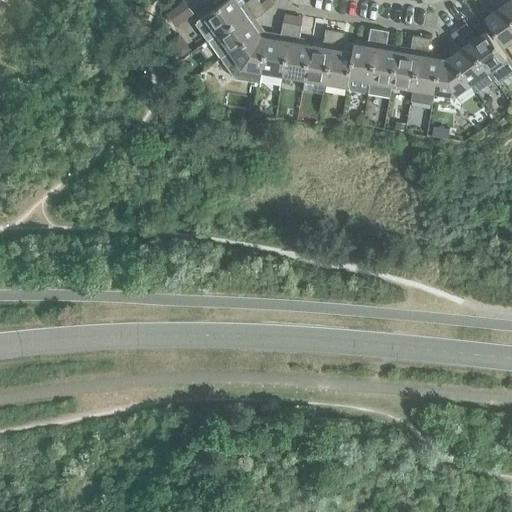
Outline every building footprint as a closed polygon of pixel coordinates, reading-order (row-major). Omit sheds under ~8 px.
[(184,0),(166,13),(175,26),(193,12),(184,0)] [(225,0),(198,19),(211,38),(261,3),(259,0),(247,0),(245,2),(243,0),(225,0)] [(511,39),(511,15),(501,0),(493,0),(493,1),(498,8),(486,16),(506,44),(511,39)] [(511,0),(501,0),(511,15),(511,0)] [(223,56),(259,30),(252,20),(267,10),(261,3),(211,38),(223,56)] [(283,73),(292,22),(283,21),(280,38),(268,35),(262,69),(283,73)] [(302,24),(292,22),(283,73),(305,77),(310,43),(299,41),(302,24)] [(466,22),(459,28),(489,70),(507,57),(487,29),(477,37),(466,22)] [(355,42),(353,51),(354,51),(349,76),(350,76),(370,80),(371,80),(380,28),(371,26),(367,44),(355,42)] [(305,77),(326,81),(335,29),(326,28),(323,45),(310,43),(305,77)] [(391,95),(393,84),(392,83),(398,50),(386,48),(389,30),(380,28),(371,80),(370,80),(368,91),(391,95)] [(494,78),(489,70),(459,28),(451,33),(462,48),(451,55),(471,83),(477,90),(494,78)] [(354,51),(353,51),(342,49),(345,31),(335,29),(326,81),(349,85),(350,76),(349,76),(354,51)] [(262,34),(259,30),(223,56),(237,75),(260,79),(262,69),(268,35),(262,34)] [(393,84),(413,87),(422,36),(413,34),(410,52),(398,50),(392,83),(393,84)] [(433,103),(435,91),(440,57),(429,55),(432,38),(422,36),(413,87),(410,99),(433,103)] [(447,58),(440,57),(435,91),(455,94),(471,83),(451,55),(447,58)] [(489,120),(483,113),(477,118),(482,125),(489,120)] [(397,122),(396,129),(404,130),(405,124),(397,122)] [(450,128),(434,126),(433,135),(448,137),(450,128)]
